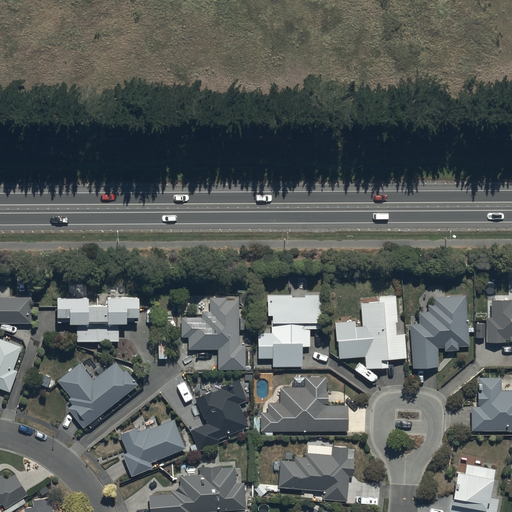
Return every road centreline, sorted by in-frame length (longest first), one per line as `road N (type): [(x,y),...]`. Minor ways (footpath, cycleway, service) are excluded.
road 1 (trunk): [(0,199),(511,196)]
road 2 (trunk): [(511,215),(0,218)]
road 3 (residential): [(405,478),(381,434),(386,405),(433,410),(427,449)]
road 4 (residential): [(99,511),(92,492),(52,450),(0,433)]
